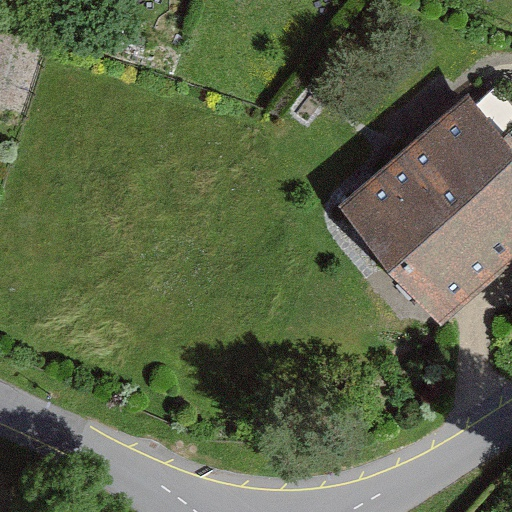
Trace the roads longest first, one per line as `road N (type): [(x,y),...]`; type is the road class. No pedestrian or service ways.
road 1 (residential): [(197,511),(119,462),(0,406)]
road 2 (residential): [(511,422),(351,511)]
